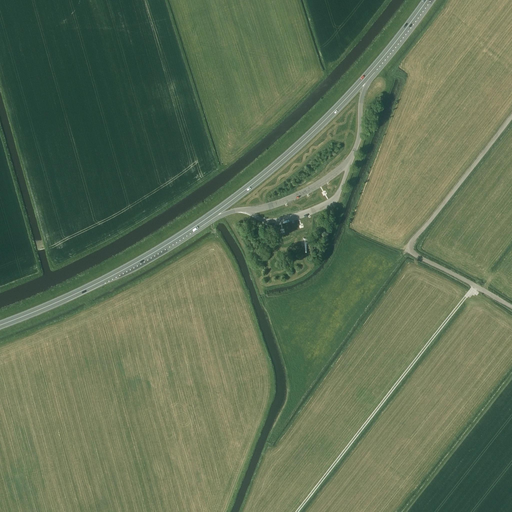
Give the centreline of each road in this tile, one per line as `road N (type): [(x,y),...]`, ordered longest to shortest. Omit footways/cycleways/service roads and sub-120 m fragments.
road 1 (track): [(511,307),(411,249),(511,115)]
road 2 (trunk): [(0,324),(126,268),(207,218)]
road 3 (trunk): [(207,218),(365,77)]
